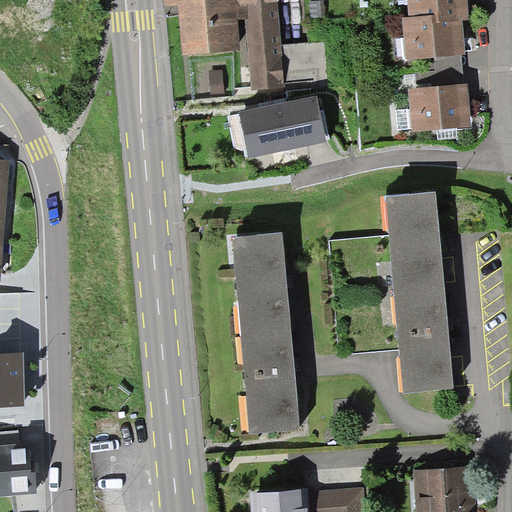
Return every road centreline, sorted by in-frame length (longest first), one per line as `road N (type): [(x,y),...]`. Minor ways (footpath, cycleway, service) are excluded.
road 1 (primary): [(131,0),(178,511)]
road 2 (residential): [(66,511),(55,206),(28,122),(0,85)]
road 3 (residential): [(493,446),(477,418),(463,242)]
road 4 (residential): [(493,446),(293,462)]
road 5 (residential): [(511,157),(502,154),(500,0)]
